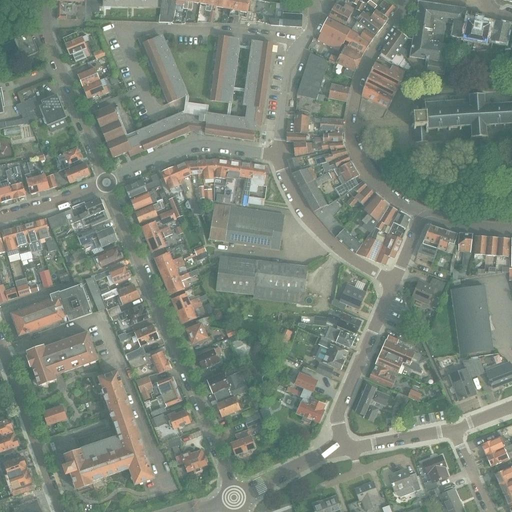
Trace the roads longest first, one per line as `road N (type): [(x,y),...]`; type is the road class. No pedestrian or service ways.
road 1 (tertiary): [(236,497),(106,182)]
road 2 (residential): [(422,213),(382,191),(351,139),(359,77),(402,0)]
road 3 (tertiary): [(106,182),(49,41),(43,0)]
road 4 (residential): [(60,511),(0,341)]
road 5 (residential): [(342,448),(337,413),(393,281)]
road 6 (residential): [(106,182),(194,146),(277,154)]
road 7 (residential): [(393,281),(326,238),(302,211),(277,154)]
road 8 (residential): [(277,154),(290,64),(315,0)]
